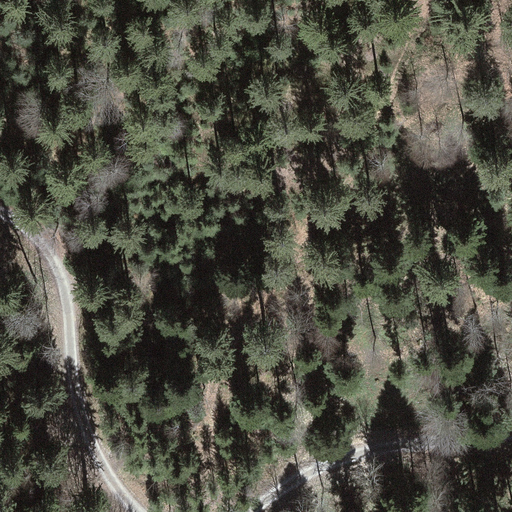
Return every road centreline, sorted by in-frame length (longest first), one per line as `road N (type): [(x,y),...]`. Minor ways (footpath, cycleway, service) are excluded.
road 1 (track): [(137,511),(108,475),(75,390),(76,338),(62,270),(0,209)]
road 2 (track): [(511,433),(325,460),(244,511)]
